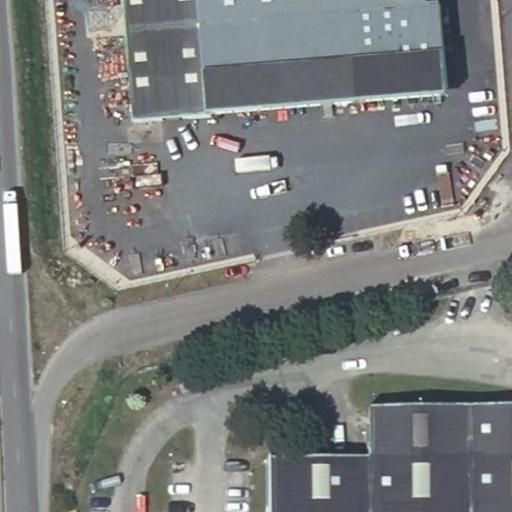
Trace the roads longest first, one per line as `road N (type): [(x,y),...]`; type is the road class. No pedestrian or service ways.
road 1 (residential): [(24,511),(55,370),(93,335),(511,238)]
road 2 (unknown): [(176,185),(268,186),(474,126)]
road 3 (primary): [(20,511),(0,206)]
